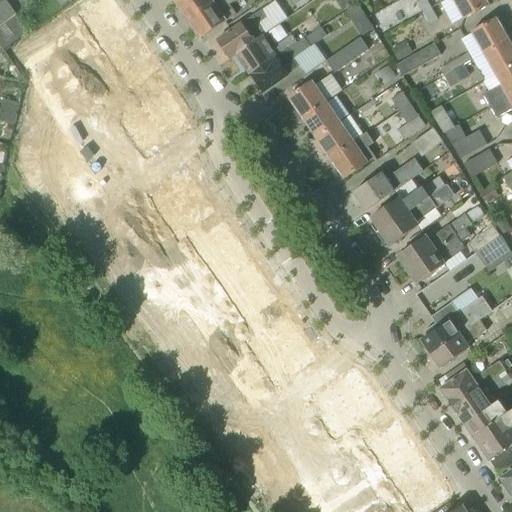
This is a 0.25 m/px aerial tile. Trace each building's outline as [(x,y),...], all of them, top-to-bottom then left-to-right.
[(0,27),(17,15),(37,0),(5,0),(0,4),(0,27)] [(92,33),(121,14),(111,0),(101,0),(79,15),(92,33)] [(174,0),(188,20),(216,0),(174,0)] [(216,0),(188,20),(201,39),(226,22),(237,14),(230,5),(237,0),(216,0)] [(356,1),(355,0),(336,0),(342,9),(356,1)] [(425,13),(433,8),(428,0),(421,0),(418,2),(425,13)] [(486,0),(453,0),(465,19),(489,6),(486,0)] [(347,14),(355,25),(366,18),(358,6),(347,14)] [(433,8),(425,13),(431,25),(440,20),(433,8)] [(237,55),(262,37),(266,34),(260,25),(269,19),(262,10),(217,41),(230,59),(237,55)] [(121,14),(92,33),(104,52),(133,32),(121,14)] [(17,15),(0,27),(0,45),(4,52),(30,33),(17,15)] [(484,54),(509,40),(497,18),(472,32),(484,54)] [(322,28),(298,43),(251,76),(263,93),(301,67),(295,58),(327,36),(322,28)] [(133,32),(104,52),(117,70),(146,51),(133,32)] [(262,37),(237,55),(251,76),(298,43),(293,35),(271,50),(262,37)] [(511,45),(509,40),(484,54),(496,75),(511,66),(511,45)] [(400,64),(415,55),(407,41),(392,49),(400,64)] [(328,61),(328,62),(336,75),(365,56),(356,43),(328,61)] [(436,44),(415,55),(400,64),(398,65),(405,77),(442,56),(436,44)] [(158,69),(146,51),(117,70),(129,88),(158,69)] [(35,72),(50,63),(45,56),(31,65),(35,72)] [(445,75),(464,64),(460,57),(441,68),(445,75)] [(40,79),(40,78),(54,69),(50,63),(35,72),(40,79)] [(464,64),(445,75),(444,75),(450,87),(470,75),(464,64)] [(396,76),(388,65),(375,74),(383,85),(396,76)] [(511,66),(496,75),(501,84),(485,94),(492,106),(508,97),(511,94),(511,66)] [(303,119),(328,102),(314,81),(289,97),(303,119)] [(145,83),(133,91),(138,98),(150,89),(145,83)] [(401,111),(412,103),(403,90),(392,98),(401,111)] [(125,106),(138,98),(133,91),(121,100),(125,106)] [(70,92),(56,102),(55,102),(60,108),(74,99),(70,92)] [(144,108),(169,143),(190,129),(165,93),(144,108)] [(511,94),(508,97),(492,106),(499,118),(511,110),(511,94)] [(1,110),(17,113),(20,102),(4,98),(1,110)] [(64,115),(65,115),(78,106),(74,99),(60,108),(64,115)] [(328,102),(303,119),(316,138),(341,122),(328,102)] [(412,103),(401,111),(408,123),(399,129),(406,139),(427,125),(412,103)] [(445,134),(448,132),(456,127),(444,106),(433,113),(445,134)] [(169,143),(144,108),(124,122),(148,158),(169,143)] [(17,113),(1,110),(0,114),(0,121),(14,125),(17,113)] [(330,159),(355,142),(341,122),(316,138),(330,159)] [(456,127),(448,132),(462,158),(488,144),(480,130),(467,137),(460,125),(456,127)] [(435,128),(413,143),(422,156),(443,142),(435,128)] [(355,142),(330,159),(344,180),(368,164),(368,163),(376,158),(369,148),(375,144),(368,133),(355,142)] [(491,150),(466,165),(474,179),(499,164),(491,150)] [(383,174),(355,193),(367,211),(425,172),(416,159),(387,179),(383,174)] [(149,195),(163,216),(199,192),(185,171),(149,195)] [(378,234),(440,191),(449,184),(443,175),(402,202),(400,199),(372,218),(373,219),(372,226),(378,234)] [(492,185),(481,192),(488,204),(499,197),(492,185)] [(440,191),(378,234),(383,243),(390,244),(391,246),(419,227),(416,222),(447,201),(440,191)] [(199,192),(163,216),(177,237),(213,213),(199,192)] [(142,230),(156,221),(152,214),(138,223),(142,230)] [(488,214),(482,218),(488,227),(494,223),(488,214)] [(408,270),(466,230),(473,225),(466,215),(429,241),(426,237),(398,256),(408,270)] [(505,218),(496,223),(502,235),(511,229),(505,218)] [(147,237),(161,227),(156,221),(142,230),(147,237)] [(209,264),(238,244),(225,226),(196,246),(209,264)] [(477,254),(502,237),(494,226),(470,242),(477,254)] [(466,230),(408,270),(417,284),(445,265),(443,261),(463,247),(461,245),(471,238),(466,230)] [(511,254),(502,237),(477,254),(487,267),(503,257),(511,270),(511,269),(511,254)] [(209,264),(221,283),(250,263),(238,244),(209,264)] [(263,281),(250,263),(221,283),(234,301),(263,281)] [(175,278),(179,284),(193,275),(189,268),(175,278)] [(198,281),(193,275),(179,284),(184,291),(198,281)] [(275,300),(263,281),(234,301),(246,319),(275,300)] [(432,355),(480,321),(493,312),(482,297),(458,313),(452,303),(432,317),(436,324),(424,331),(428,336),(422,340),(432,355)] [(200,314),(204,321),(218,311),(214,305),(200,314)] [(223,318),(218,311),(204,321),(208,327),(209,327),(223,318)] [(249,342),(263,363),(299,339),(284,318),(249,342)] [(487,331),(480,321),(432,355),(441,369),(469,349),(467,346),(487,331)] [(299,339),(263,363),(277,384),(313,360),(299,339)] [(511,366),(507,360),(501,364),(505,370),(511,366)] [(252,361),(238,370),(242,377),(256,368),(252,361)] [(453,408),(500,376),(505,372),(499,363),(474,381),(463,365),(447,376),(451,383),(441,390),(443,394),(443,395),(446,399),(448,399),(453,408)] [(247,384),(247,383),(261,374),(256,368),(242,377),(247,384)] [(331,384),(356,420),(377,406),(352,370),(331,384)] [(500,376),(453,408),(459,416),(459,418),(461,422),(463,422),(466,425),(501,401),(495,392),(503,387),(502,386),(505,384),(500,376)] [(356,420),(331,384),(310,399),(335,435),(356,420)] [(511,404),(507,397),(501,401),(466,425),(474,438),(511,412),(511,404)] [(511,412),(474,438),(499,475),(511,465),(511,412)] [(363,432),(368,438),(380,430),(376,424),(363,432)] [(397,424),(396,424),(368,443),(381,462),(410,442),(397,424)] [(368,438),(363,432),(351,440),(355,447),(368,438)] [(410,442),(381,462),(393,480),(422,460),(410,442)] [(422,460),(393,480),(406,498),(435,479),(422,460)] [(511,494),(511,471),(502,479),(511,494)] [(425,511),(447,497),(435,479),(406,498),(415,511),(425,511)] [(335,484),(321,493),(325,500),(340,490),(335,484)] [(330,506),(344,497),(340,490),(325,500),(330,506)]
